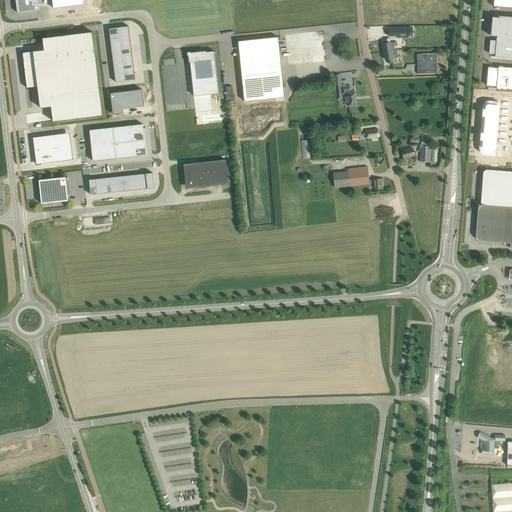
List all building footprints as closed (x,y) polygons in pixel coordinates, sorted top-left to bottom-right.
[(38,0),(15,0),(17,13),(39,10),(38,0)] [(492,27),(491,35),(496,35),(497,35),(497,38),(511,38),(511,16),(499,15),(498,17),(497,17),(494,17),(493,21),(492,21),(491,27),(492,27)] [(129,26),(109,28),(116,82),(135,79),(129,26)] [(388,28),(389,36),(393,36),(397,36),(400,36),(401,36),(404,36),(405,36),(405,35),(408,35),(408,36),(409,36),(409,35),(413,35),(412,27),(408,27),(405,27),(404,27),(401,28),(401,27),(400,27),(400,28),(397,28),(397,27),(396,27),(396,28),(393,28),(388,28)] [(44,50),(23,52),(27,88),(38,86),(40,107),(51,106),(53,121),(103,115),(92,32),(43,38),(44,50)] [(278,37),(238,41),(244,101),(285,97),(278,37)] [(490,40),(489,53),(494,54),(494,53),(495,53),(495,57),(511,58),(511,38),(497,38),(496,41),(495,41),(495,40),(490,40)] [(385,43),(383,43),(384,51),(395,49),(394,45),(397,45),(397,41),(390,43),(389,39),(384,39),(385,43)] [(395,49),(384,51),(385,60),(387,59),(388,63),(393,62),(392,58),(398,57),(397,49),(395,50),(395,49)] [(191,52),(190,52),(190,53),(188,53),(188,55),(189,62),(190,62),(194,96),(219,93),(214,51),(206,52),(206,51),(191,52)] [(417,54),(418,74),(438,73),(437,53),(417,54)] [(497,68),(488,67),(487,85),(496,86),(495,87),(511,88),(511,67),(497,66),(497,68)] [(348,98),(348,106),(356,105),(355,92),(351,92),(350,86),(341,87),(342,93),(345,93),(345,98),(348,98)] [(142,89),(135,90),(137,106),(144,106),(142,89)] [(128,90),(121,91),(123,108),(130,107),(128,90)] [(135,90),(128,91),(130,107),(137,106),(135,90)] [(121,91),(111,92),(113,113),(123,112),(123,108),(121,91)] [(511,97),(490,95),(484,155),(511,157),(511,97)] [(37,113),(26,114),(27,122),(37,121),(37,113)] [(143,124),(89,130),(93,161),(146,155),(143,124)] [(363,133),(363,136),(366,136),(367,138),(379,137),(378,129),(365,131),(366,133),(363,133)] [(56,134),(33,137),(37,164),(60,161),(56,134)] [(301,140),(301,158),(310,158),(310,139),(301,140)] [(421,149),(420,161),(430,162),(430,161),(431,146),(421,145),(421,148),(421,149)] [(402,150),(404,158),(415,155),(413,148),(402,150)] [(226,159),(183,164),(185,184),(188,184),(189,185),(190,188),(229,184),(226,159)] [(348,171),(333,173),(335,187),(369,184),(369,183),(374,183),(375,189),(383,188),(382,182),(383,182),(383,178),(369,180),(368,167),(348,169),(348,171)] [(478,204),(476,236),(479,240),(510,243),(510,248),(511,247),(511,171),(486,169),(483,172),(481,204),(478,204)] [(153,172),(89,179),(91,194),(154,188),(153,172)] [(39,179),(42,203),(68,201),(66,176),(39,179)] [(62,237),(46,239),(49,263),(49,264),(50,264),(50,265),(51,265),(52,265),(53,273),(52,273),(51,274),(51,275),(51,276),(52,285),(52,288),(53,290),(55,293),(57,295),(59,297),(61,298),(63,299),(66,300),(69,301),(73,301),(124,295),(123,294),(128,294),(128,295),(171,290),(171,289),(176,289),(176,290),(221,285),(214,222),(172,226),(173,237),(148,239),(147,229),(62,238),(62,237)] [(0,362),(4,361),(13,388),(11,388),(22,420),(37,415),(29,391),(31,390),(20,359),(14,360),(10,350),(0,353),(0,362)] [(480,432),(477,437),(485,441),(485,448),(482,448),(482,454),(494,454),(494,448),(496,448),(496,445),(500,445),(500,440),(505,441),(505,435),(495,435),(495,437),(494,437),(493,437),(493,439),(480,432)] [(32,442),(34,447),(35,449),(39,448),(43,447),(42,442),(41,440),(32,442)] [(493,511),(511,511),(511,482),(491,484),(493,511)]
